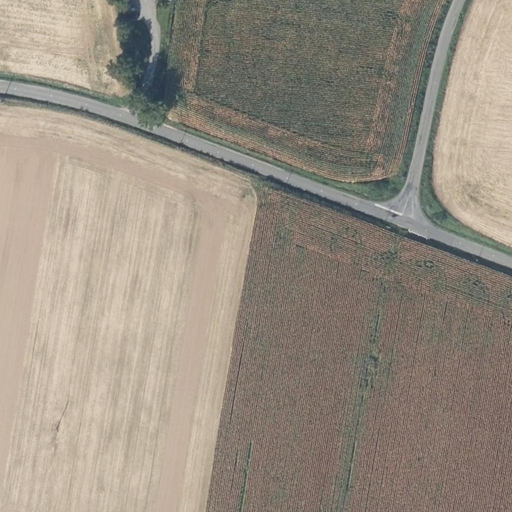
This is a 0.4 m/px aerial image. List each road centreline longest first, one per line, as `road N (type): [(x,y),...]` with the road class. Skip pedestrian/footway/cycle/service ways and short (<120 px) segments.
road 1 (tertiary): [(0,86),(120,115),(400,221)]
road 2 (unclassified): [(459,0),(400,221)]
